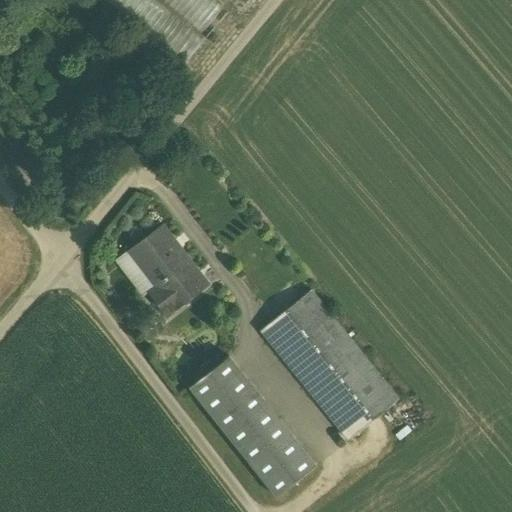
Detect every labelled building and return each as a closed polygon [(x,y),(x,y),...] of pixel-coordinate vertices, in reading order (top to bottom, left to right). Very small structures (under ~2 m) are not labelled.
[(207,50),(147,0),(100,0),(187,73),(207,50)] [(215,0),(155,0),(207,42),(231,13),(215,0)] [(209,284),(163,224),(128,251),(155,287),(148,293),(167,317),(209,284)] [(311,290),(260,330),(348,440),(399,399),(311,290)] [(316,466),(229,356),(189,387),(277,498),(316,466)]
